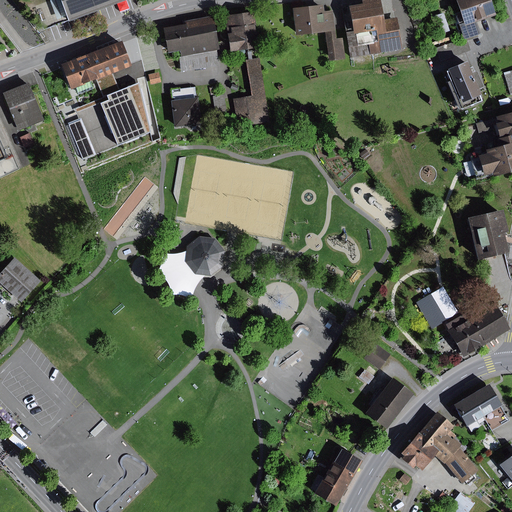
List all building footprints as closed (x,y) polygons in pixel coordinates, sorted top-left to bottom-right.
[(52,0),(51,1),(58,20),(67,16),(72,20),(94,12),(123,0),(52,0)] [(381,20),(377,0),(359,0),(360,4),(346,6),(346,4),(339,5),(348,58),(401,50),(395,18),(381,20)] [(493,15),(488,0),(452,0),(457,13),(452,14),(460,39),(435,48),(439,61),(470,51),(466,41),(477,37),(477,35),(479,34),(475,22),(493,15)] [(322,12),(321,5),(290,9),(293,36),(323,32),(327,61),(344,59),(341,38),(334,39),(331,11),(322,12)] [(221,16),(227,52),(235,50),(235,53),(257,50),(251,12),(221,16)] [(449,31),(443,13),(430,17),(437,35),(449,31)] [(218,50),(211,15),(183,21),(183,24),(160,29),(165,53),(178,51),(179,57),(177,57),(180,72),(217,65),(215,50),(218,50)] [(83,55),(92,79),(93,80),(129,66),(119,41),(83,55)] [(250,96),(232,99),(236,127),(259,124),(258,118),(267,116),(259,59),(251,60),(250,52),(246,52),(247,61),(245,61),(250,96)] [(58,65),(67,89),(92,79),(83,55),(58,65)] [(446,81),(443,83),(455,111),(480,101),(475,90),(481,87),(474,71),(471,72),(469,67),(465,68),(463,61),(443,69),(444,71),(442,71),(446,81)] [(511,70),(503,73),(509,95),(511,94),(511,70)] [(154,133),(140,80),(105,94),(107,99),(96,103),(117,148),(154,133)] [(42,121),(26,83),(0,93),(16,132),(42,121)] [(193,98),(192,96),(194,95),(193,87),(170,90),(171,99),(173,98),(173,100),(169,101),(172,128),(199,124),(196,98),(193,98)] [(226,112),(223,94),(212,96),(214,114),(226,112)] [(511,111),(493,117),(493,118),(474,124),(477,133),(493,128),(496,139),(495,139),(497,146),(511,142),(511,111)] [(83,119),(69,124),(83,159),(97,154),(83,119)] [(29,133),(19,137),(23,148),(34,144),(29,133)] [(0,161),(9,158),(0,137),(0,161)] [(511,142),(497,146),(483,150),(484,153),(468,157),(469,161),(462,163),(466,177),(473,175),(475,179),(490,175),(491,177),(511,171),(511,142)] [(369,155),(365,150),(358,155),(362,160),(369,155)] [(507,231),(502,210),(469,218),(479,259),(508,253),(505,240),(503,231),(507,231)] [(198,237),(186,245),(184,262),(194,275),(209,277),(222,267),(224,250),(214,238),(198,237)] [(39,281),(12,258),(0,271),(0,287),(1,286),(19,303),(39,281)] [(445,321),(429,294),(414,303),(430,330),(445,321)] [(508,329),(491,302),(466,317),(464,313),(443,325),(446,329),(444,330),(461,358),(508,329)] [(378,370),(390,355),(374,343),(362,358),(378,370)] [(374,377),(365,370),(360,378),(368,384),(374,377)] [(384,429),(411,394),(390,378),(380,391),(378,389),(366,404),(369,406),(363,413),(384,429)] [(485,384),(470,393),(483,415),(499,405),(485,384)] [(483,415),(470,393),(450,405),(464,426),(483,415)] [(452,426),(434,412),(398,454),(401,456),(399,459),(410,469),(413,466),(419,472),(433,456),(442,465),(443,464),(459,484),(476,470),(457,447),(459,445),(452,439),(454,436),(448,431),(452,426)] [(334,507),(360,461),(338,448),(320,480),(315,477),(308,488),(313,491),(312,494),(334,507)] [(511,482),(511,453),(498,465),(511,482)] [(411,479),(405,474),(400,480),(406,485),(411,479)] [(467,511),(474,503),(459,492),(444,511),(467,511)] [(448,497),(441,493),(437,499),(443,503),(448,497)]
